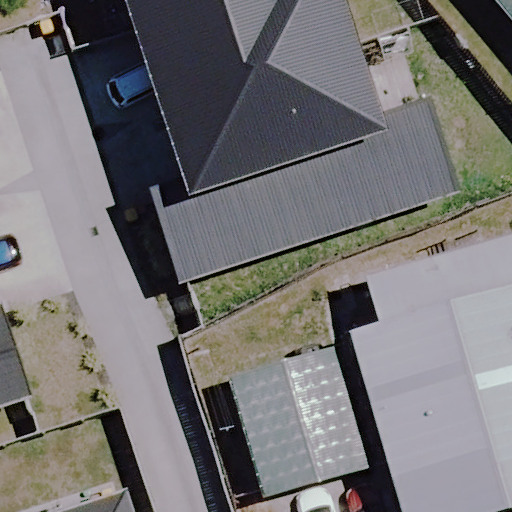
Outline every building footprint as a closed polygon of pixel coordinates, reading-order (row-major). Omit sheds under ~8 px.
[(419,142),(366,0),(303,0),(171,48),(231,211),(419,142)] [(511,0),(484,0),(511,33),(511,0)] [(173,168),(134,58),(40,91),(79,201),(173,168)] [(511,511),(511,244),(359,289),(374,341),(346,349),(393,511),(511,511)] [(0,511),(109,511),(26,249),(0,256),(0,511)] [(354,483),(324,359),(225,383),(255,507),(354,483)]
